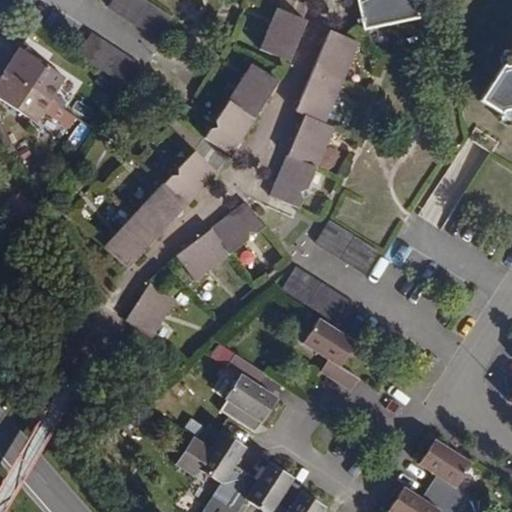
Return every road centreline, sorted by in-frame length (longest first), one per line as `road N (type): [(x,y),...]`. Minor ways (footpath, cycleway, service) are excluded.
road 1 (residential): [(360,511),(275,454),(320,389)]
road 2 (residential): [(443,398),(511,291)]
